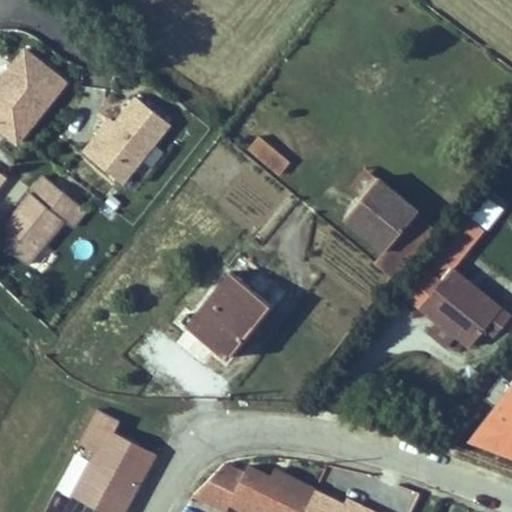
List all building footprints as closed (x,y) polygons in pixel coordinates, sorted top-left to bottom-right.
[(0,143),(15,155),(62,92),(20,61),(0,86),(0,97),(6,103),(0,110),(0,143)] [(76,151),(115,182),(162,123),(129,96),(108,121),(92,142),(87,138),(76,151)] [(103,117),(87,138),(92,142),(108,121),(103,117)] [(279,173),(291,160),(260,132),(248,145),(279,173)] [(254,185),(265,171),(234,147),(223,160),(254,185)] [(0,167),(0,186),(9,174),(0,167)] [(32,193),(45,177),(37,171),(25,186),(32,193)] [(417,210),(421,205),(378,171),(346,211),(388,244),(376,259),(398,277),(438,227),(417,210)] [(25,186),(0,216),(0,242),(21,259),(58,214),(67,221),(79,205),(45,177),(32,193),(25,186)] [(489,223),(507,205),(492,190),(474,208),(489,223)] [(456,334),(468,344),(486,321),(496,328),(511,308),(511,306),(454,262),(484,223),(470,213),(406,295),(437,319),(430,328),(449,343),(456,334)] [(271,295),(232,265),(190,319),(229,349),(271,295)] [(119,419),(97,407),(80,440),(95,448),(72,489),(115,511),(122,511),(141,478),(157,449),(115,427),(119,419)] [(270,511),(304,511),(317,486),(276,465),(273,472),(252,461),(248,469),(229,459),(192,493),(228,510),(231,503),(250,511),(267,511),(268,511),(270,511)] [(385,511),(349,494),(346,500),(317,486),(304,511),(385,511)]
